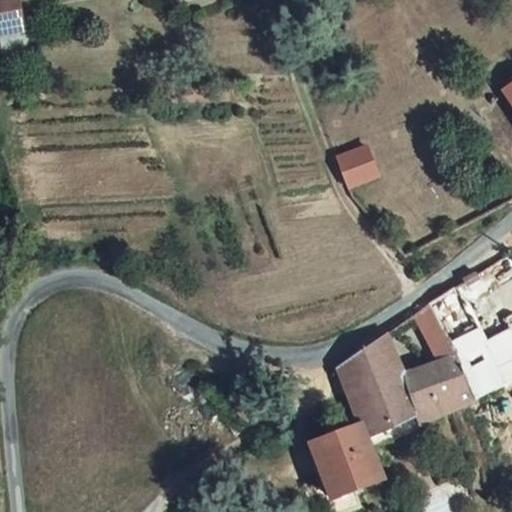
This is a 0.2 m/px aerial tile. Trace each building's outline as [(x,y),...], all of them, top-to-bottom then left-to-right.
[(0,12),(0,42),(21,41),(19,11),(0,12)] [(366,143),(335,156),(336,158),(347,188),(379,174),(366,143)] [(476,326),(452,279),(425,296),(446,339),(476,326)] [(454,357),(446,339),(425,296),(409,306),(408,308),(432,365),(454,357)] [(511,310),(503,314),(511,334),(511,310)] [(485,346),(476,326),(446,339),(454,357),(474,397),(505,383),(497,362),(507,358),(506,356),(498,341),(485,346)] [(330,364),(340,386),(360,367),(393,361),(385,335),(382,333),(375,333),(362,339),(345,350),(331,362),(330,364)] [(454,405),(474,397),(454,357),(432,365),(419,372),(428,394),(436,413),(454,405)] [(511,393),(511,367),(507,358),(497,362),(505,383),(509,394),(511,393)] [(416,421),(436,413),(428,394),(416,399),(408,378),(401,380),(393,361),(360,367),(340,386),(353,418),(362,440),(394,427),(400,436),(420,429),(416,421)] [(377,477),(362,440),(353,418),(303,435),(323,494),(377,477)]
